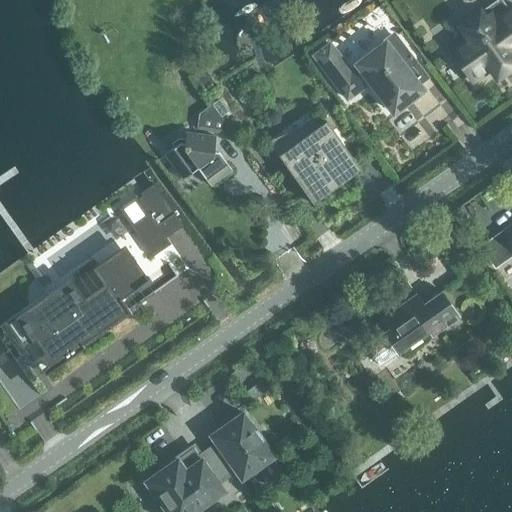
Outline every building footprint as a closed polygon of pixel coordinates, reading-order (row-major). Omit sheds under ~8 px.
[(487,66),(506,51),(501,45),(510,37),(507,34),(511,30),(511,2),(510,0),(495,0),(486,8),(481,2),(472,9),(467,3),(448,17),(459,31),(441,44),(462,71),(480,57),(487,66)] [(330,44),(314,56),(347,99),(363,87),(362,85),(368,80),(393,112),(422,90),(419,86),(430,78),(396,34),(385,42),(349,70),(330,44)] [(223,138),(232,131),(211,104),(199,114),(196,129),(219,133),(223,138)] [(269,140),(268,141),(312,204),(361,169),(332,130),(331,131),(325,123),(272,144),(269,140)] [(211,186),(232,170),(224,160),(212,158),(215,136),(186,132),(184,144),(179,143),(164,155),(182,179),(197,168),(211,186)] [(152,257),(171,244),(166,238),(183,226),(153,184),(140,193),(142,196),(138,198),(137,196),(135,197),(140,205),(141,205),(149,217),(134,227),(148,248),(146,249),(152,257)] [(511,224),(503,231),(511,243),(511,224)] [(40,358),(46,366),(41,369),(45,375),(131,314),(121,299),(136,288),(138,290),(151,281),(149,278),(146,280),(129,256),(103,274),(100,269),(98,270),(99,271),(73,289),(72,288),(68,291),(73,299),(75,298),(77,302),(61,314),(61,313),(59,315),(48,300),(21,319),(23,323),(21,324),(27,332),(28,331),(44,353),(40,356),(40,355),(34,359),(35,361),(40,358)] [(431,335),(458,317),(441,291),(417,308),(410,298),(382,318),(389,328),(370,341),(374,346),(369,350),(373,355),(372,356),(375,361),(376,360),(380,366),(429,332),(431,335)] [(145,482),(166,511),(196,511),(226,492),(220,483),(236,472),(242,480),(275,457),(244,413),(211,436),(216,444),(200,455),(195,447),(145,482)]
